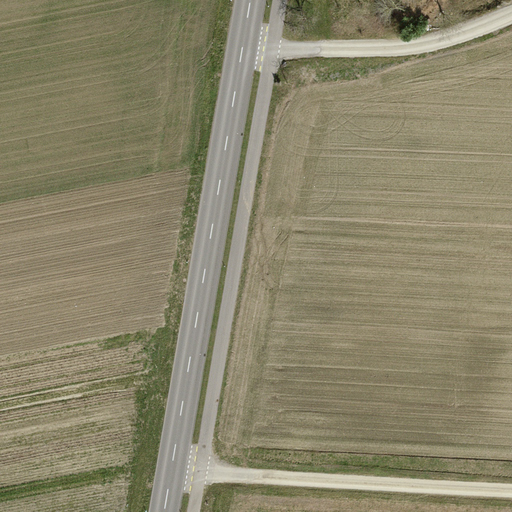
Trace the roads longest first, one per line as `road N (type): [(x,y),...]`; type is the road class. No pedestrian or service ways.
road 1 (tertiary): [(164,511),(253,0)]
road 2 (track): [(511,488),(173,466)]
